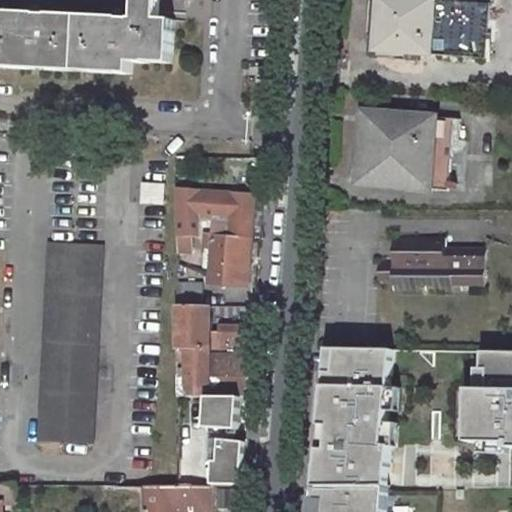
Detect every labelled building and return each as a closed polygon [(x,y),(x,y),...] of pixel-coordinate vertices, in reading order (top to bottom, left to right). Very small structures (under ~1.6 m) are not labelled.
[(133,0),(133,19),(154,20),(154,0),(133,0)] [(489,4),(436,0),(379,0),(376,50),(485,59),(489,4)] [(170,21),(154,20),(133,19),(0,11),(0,67),(132,75),(133,60),(167,62),(170,21)] [(360,112),(356,161),(362,162),(365,162),(369,113),(360,112)] [(454,120),(369,113),(365,162),(362,162),(359,185),(449,191),(454,120)] [(143,184),(142,204),(165,205),(166,185),(143,184)] [(229,236),(250,238),(253,196),(174,190),(174,218),(198,220),(213,221),(214,214),(230,215),(229,236)] [(250,238),(229,236),(230,215),(214,214),(213,221),(209,283),(246,286),(250,238)] [(174,218),(174,235),(198,236),(198,220),(174,218)] [(198,236),(174,235),(174,248),(198,248),(198,236)] [(394,284),(394,287),(400,286),(400,291),(418,292),(418,285),(436,286),(436,292),(454,293),(454,286),(487,287),(488,250),(446,248),(446,239),(395,238),(394,261),(380,261),(379,284),(394,284)] [(103,244),(47,239),(36,441),(95,442),(103,244)] [(212,291),(185,291),(186,298),(174,298),(174,306),(212,307),(212,291)] [(212,355),(211,322),(212,307),(174,306),(174,348),(186,348),(185,366),(179,366),(179,383),(185,383),(185,396),(208,396),(241,397),(248,397),(252,356),(246,355),(217,355),(212,355)] [(246,326),(218,326),(217,355),(246,355),(246,326)] [(394,444),(384,443),(394,350),(326,347),(319,491),(390,490),(394,444)] [(470,390),(469,443),(511,444),(511,450),(511,449),(511,354),(484,354),(482,391),(470,390)] [(216,427),(239,429),(241,397),(208,396),(206,427),(216,427)] [(216,427),(215,438),(237,441),(239,429),(216,427)] [(237,441),(215,438),(211,486),(242,486),(245,442),(237,441)] [(0,503),(9,504),(9,486),(0,485),(0,503)] [(208,511),(208,486),(147,486),(146,511),(173,511),(173,510),(190,509),(189,511),(208,511)] [(388,511),(390,490),(319,491),(317,511),(388,511)]
